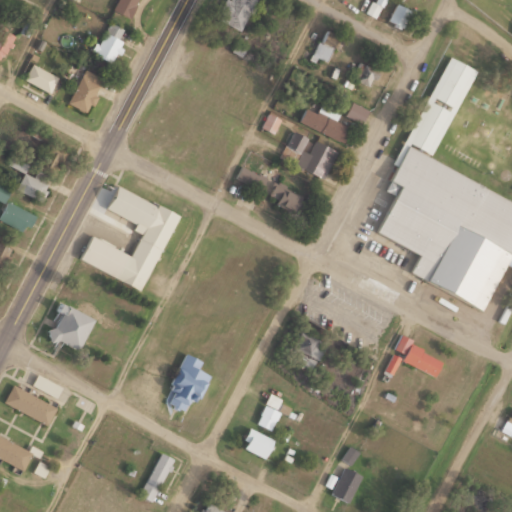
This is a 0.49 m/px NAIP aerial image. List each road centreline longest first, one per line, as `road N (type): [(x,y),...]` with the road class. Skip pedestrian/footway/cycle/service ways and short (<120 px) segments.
road 1 (residential): [(0,87),(312,259),(511,356)]
road 2 (residential): [(179,511),(447,0)]
road 3 (primary): [(0,342),(183,0)]
road 4 (residential): [(310,511),(0,344)]
road 5 (residential): [(430,511),(511,358)]
road 6 (residential): [(416,60),(310,0)]
